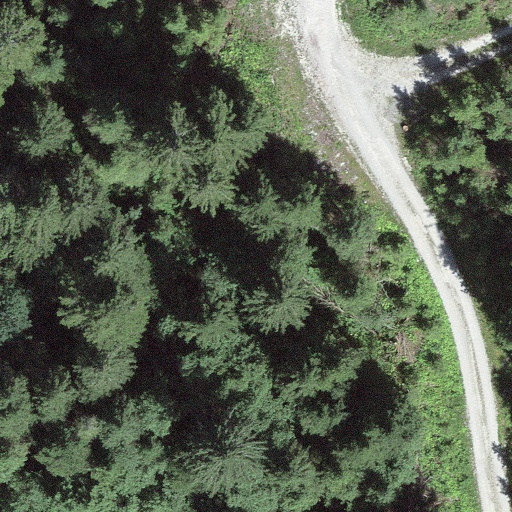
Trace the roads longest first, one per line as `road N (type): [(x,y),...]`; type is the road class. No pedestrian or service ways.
road 1 (track): [(307,0),(325,88),(431,249),(462,312),(498,511)]
road 2 (track): [(325,88),(511,33)]
